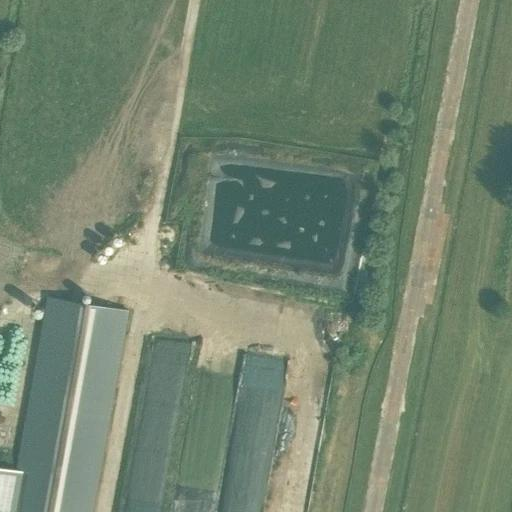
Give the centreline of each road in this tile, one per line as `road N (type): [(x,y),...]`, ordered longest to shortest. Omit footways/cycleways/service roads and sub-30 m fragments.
road 1 (track): [(156,215),(194,0)]
road 2 (track): [(0,345),(20,346),(43,271),(143,289)]
